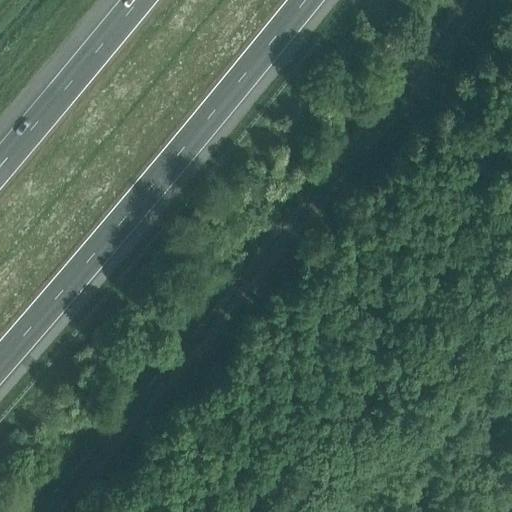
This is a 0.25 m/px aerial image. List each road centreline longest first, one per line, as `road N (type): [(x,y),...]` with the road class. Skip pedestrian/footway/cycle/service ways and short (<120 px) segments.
road 1 (motorway): [(0,362),(304,0)]
road 2 (motorway): [(137,0),(0,165)]
